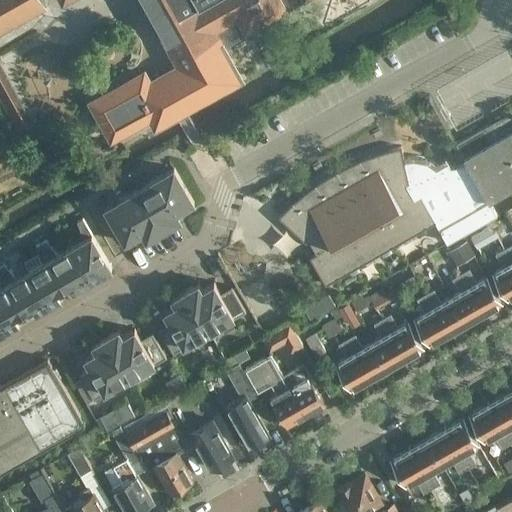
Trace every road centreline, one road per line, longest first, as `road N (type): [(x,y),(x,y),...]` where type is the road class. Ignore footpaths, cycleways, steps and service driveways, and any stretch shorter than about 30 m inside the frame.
road 1 (unclassified): [(0,361),(212,233),(228,185),(504,25)]
road 2 (unclassified): [(231,498),(511,340)]
